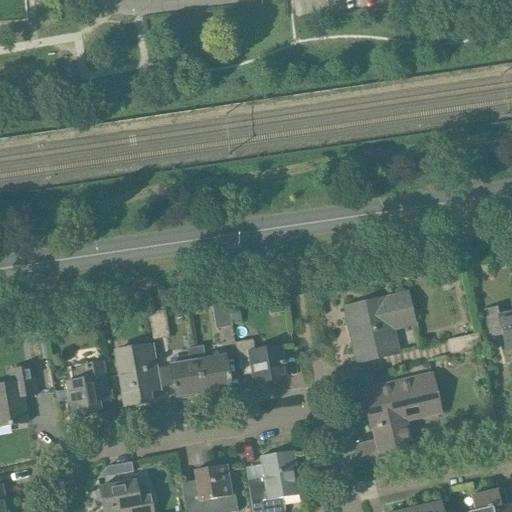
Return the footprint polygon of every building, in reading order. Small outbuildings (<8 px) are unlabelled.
[(414,325),(407,295),(346,309),(349,320),(346,321),(350,339),(353,338),(359,363),(398,354),(392,329),(414,325)] [(232,328),(227,301),(210,303),(215,330),(232,328)] [(511,314),(499,317),(497,309),(485,312),(490,339),(502,336),(506,354),(511,352),(511,314)] [(169,339),(164,311),(147,314),(152,341),(169,339)] [(481,349),(478,334),(447,340),(450,355),(481,349)] [(255,352),(253,341),(235,344),(241,377),(253,375),(254,385),(286,379),(280,348),(255,352)] [(162,391),(154,346),(114,353),(124,408),(151,403),(150,393),(162,391)] [(203,347),(195,348),(203,394),(230,389),(225,357),(205,361),(203,347)] [(188,357),(169,360),(170,367),(176,399),(177,398),(178,401),(191,399),(190,396),(203,394),(195,348),(187,350),(188,357)] [(110,394),(104,362),(71,368),(74,383),(67,385),(73,416),(100,411),(97,396),(110,394)] [(36,395),(32,369),(18,371),(20,383),(0,386),(0,428),(28,424),(23,397),(36,395)] [(440,414),(431,375),(362,391),(371,430),(374,429),(380,455),(412,447),(406,422),(440,414)] [(299,495),(292,455),(262,460),(266,485),(248,488),(252,511),(284,511),(282,498),(299,495)] [(115,467),(117,476),(133,473),(131,464),(115,467)] [(197,492),(183,495),(185,511),(237,511),(235,497),(231,498),(226,466),(194,471),(197,492)] [(137,499),(135,482),(99,488),(99,490),(95,494),(96,502),(102,504),(103,511),(151,511),(149,497),(137,499)] [(502,511),(497,490),(471,496),(474,511),(502,511)] [(411,510),(411,511),(455,511),(450,511),(442,511),(440,503),(411,510)]
